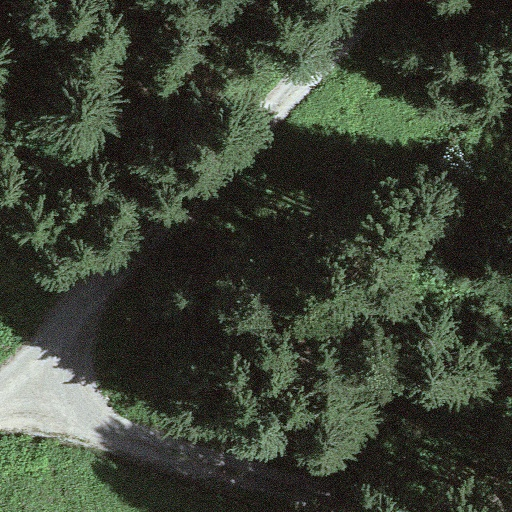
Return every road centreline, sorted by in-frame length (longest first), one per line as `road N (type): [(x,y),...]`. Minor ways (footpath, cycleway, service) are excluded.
road 1 (track): [(11,389),(383,0)]
road 2 (track): [(11,389),(181,457),(360,511)]
